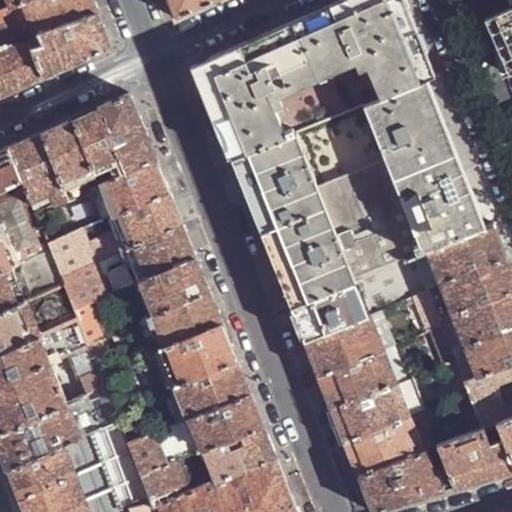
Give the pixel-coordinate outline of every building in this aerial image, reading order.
[(0,0),(0,9),(14,4),(12,0),(0,0)] [(23,0),(14,4),(27,36),(28,37),(99,11),(93,0),(23,0)] [(171,0),(178,18),(217,0),(171,0)] [(426,80),(437,76),(427,51),(424,53),(416,33),(419,32),(406,0),(352,0),(353,1),(339,8),(310,20),(308,15),(213,57),(202,81),(212,107),(231,155),(233,158),(289,136),(287,131),(278,109),(272,96),(364,56),(369,68),(381,98),(426,80)] [(511,0),(508,0),(510,8),(485,19),(509,74),(511,73),(511,0)] [(308,15),(310,20),(339,8),(336,3),(308,15)] [(0,47),(27,36),(14,4),(0,9),(0,47)] [(99,11),(28,37),(45,76),(112,47),(104,25),(99,11)] [(424,53),(427,51),(429,50),(421,31),(419,32),(416,33),(424,53)] [(27,36),(0,47),(0,93),(1,96),(27,84),(45,76),(28,37),(27,36)] [(272,96),(278,109),(285,105),(282,98),(358,64),(361,72),(369,68),(364,56),(272,96)] [(296,133),(381,98),(369,68),(361,72),(358,64),(282,98),(285,105),(278,109),(287,131),(294,128),(296,133)] [(288,297),(292,307),(314,298),(354,283),(353,280),(415,255),(416,257),(429,252),(485,229),(426,80),(381,98),(296,133),(289,136),(233,158),(245,189),(258,220),(272,255),(288,297)] [(131,93),(101,106),(124,161),(128,170),(157,158),(142,121),(131,93)] [(85,113),(76,117),(97,172),(118,163),(124,161),(101,106),(85,113)] [(56,126),(43,132),(65,185),(97,172),(76,117),(56,126)] [(24,140),(12,146),(26,182),(33,198),(51,190),(65,185),(43,132),(24,140)] [(0,151),(0,193),(26,182),(12,146),(0,151)] [(122,173),(101,181),(115,214),(171,191),(163,172),(157,158),(128,170),(122,173)] [(124,161),(118,163),(122,173),(128,170),(124,161)] [(97,172),(65,185),(69,194),(89,186),(101,181),(97,172)] [(26,182),(0,193),(0,233),(1,234),(40,217),(36,207),(33,198),(26,182)] [(65,185),(51,190),(55,199),(60,197),(69,194),(65,185)] [(60,197),(66,210),(94,198),(89,186),(69,194),(60,197)] [(171,191),(115,214),(126,240),(128,247),(183,223),(175,203),(171,191)] [(55,199),(36,207),(40,217),(49,241),(74,230),(66,210),(60,197),(55,199)] [(40,217),(1,234),(14,267),(53,250),(49,241),(40,217)] [(83,227),(96,259),(116,251),(103,219),(83,227)] [(130,254),(141,280),(197,256),(189,237),(183,223),(128,247),(130,254)] [(485,229),(429,252),(442,283),(508,256),(496,225),(485,229)] [(74,230),(49,241),(53,250),(63,274),(96,259),(83,227),(74,230)] [(1,234),(0,234),(0,273),(6,270),(14,267),(1,234)] [(126,240),(119,243),(122,249),(128,247),(126,240)] [(96,259),(63,274),(67,283),(77,309),(92,302),(111,294),(103,277),(107,263),(130,254),(128,247),(122,249),(116,251),(96,259)] [(14,267),(6,270),(21,305),(29,301),(67,283),(63,274),(53,250),(14,267)] [(429,252),(416,257),(429,288),(442,283),(429,252)] [(197,256),(141,280),(155,313),(210,289),(201,267),(197,256)] [(511,265),(508,256),(442,283),(454,313),(511,291),(511,265)] [(416,257),(354,283),(368,315),(370,314),(383,309),(418,295),(430,291),(429,288),(416,257)] [(6,270),(0,273),(0,313),(21,305),(6,270)] [(67,283),(29,301),(43,335),(81,318),(77,309),(67,283)] [(314,298),(327,331),(368,315),(354,283),(314,298)] [(442,283),(429,288),(430,291),(441,318),(454,313),(442,283)] [(210,289),(155,313),(163,333),(156,335),(150,338),(154,350),(160,347),(223,322),(215,302),(210,289)] [(430,291),(418,295),(431,329),(443,325),(441,318),(430,291)] [(511,291),(454,313),(466,345),(511,327),(511,291)] [(327,331),(314,298),(292,307),(300,326),(305,340),(327,331)] [(21,305),(0,313),(0,353),(43,335),(29,301),(21,305)] [(92,302),(77,309),(81,318),(90,341),(98,337),(104,335),(92,302)] [(383,309),(370,314),(384,349),(396,344),(383,309)] [(148,316),(156,335),(163,333),(155,313),(148,316)] [(454,313),(441,318),(443,325),(453,349),(466,345),(454,313)] [(327,331),(305,340),(312,358),(320,375),(384,349),(370,314),(368,315),(327,331)] [(43,335),(0,353),(0,432),(70,401),(53,360),(70,354),(79,378),(82,377),(88,393),(108,385),(102,371),(90,341),(81,318),(43,335)] [(223,322),(160,347),(176,384),(238,359),(229,337),(223,322)] [(443,325),(431,329),(445,362),(456,357),(453,349),(443,325)] [(511,327),(466,345),(478,376),(511,363),(511,327)] [(98,337),(90,341),(102,371),(110,368),(98,337)] [(397,381),(409,377),(396,344),(384,349),(397,381)] [(466,345),(453,349),(456,357),(466,380),(478,376),(466,345)] [(384,349),(320,375),(327,394),(333,407),(397,381),(384,349)] [(456,357),(445,362),(458,395),(459,395),(470,391),(466,380),(456,357)] [(238,359),(176,384),(180,394),(169,398),(178,421),(190,416),(252,392),(243,372),(238,359)] [(466,380),(470,391),(484,427),(497,422),(511,416),(511,363),(478,376),(466,380)] [(110,368),(102,371),(108,385),(117,408),(128,404),(134,401),(120,364),(110,368)] [(397,381),(333,407),(340,426),(345,439),(410,414),(429,407),(416,374),(409,377),(397,381)] [(88,393),(70,401),(84,435),(121,418),(117,408),(108,385),(88,393)] [(470,391),(459,395),(474,431),(484,427),(470,391)] [(252,392),(190,416),(204,449),(265,424),(257,405),(252,392)] [(70,401),(0,432),(0,439),(6,455),(11,467),(65,443),(84,435),(70,401)] [(128,404),(117,408),(121,418),(130,439),(141,435),(128,404)] [(410,414),(345,439),(352,456),(359,473),(424,449),(410,414)] [(178,421),(156,429),(169,463),(178,459),(204,449),(190,416),(178,421)] [(511,416),(497,422),(503,438),(505,437),(511,455),(511,416)] [(84,435),(65,443),(77,473),(92,511),(163,511),(161,503),(156,505),(144,473),(130,439),(121,418),(84,435)] [(265,424),(204,449),(217,481),(278,457),(270,437),(265,424)] [(445,459),(456,488),(511,470),(511,455),(505,437),(503,438),(490,442),(484,427),(474,431),(439,443),(445,459)] [(141,435),(130,439),(144,473),(169,463),(156,429),(141,435)] [(65,443),(11,467),(19,487),(24,498),(77,473),(65,443)] [(439,443),(429,447),(434,462),(445,459),(439,443)] [(424,449),(359,473),(368,497),(374,511),(445,491),(434,462),(429,447),(424,449)] [(191,491),(161,503),(163,511),(299,511),(292,491),(278,457),(217,481),(191,491)] [(169,463),(144,473),(156,505),(161,503),(191,491),(178,459),(169,463)] [(445,459),(434,462),(445,491),(456,488),(445,459)] [(92,511),(77,473),(24,498),(29,511),(92,511)]
